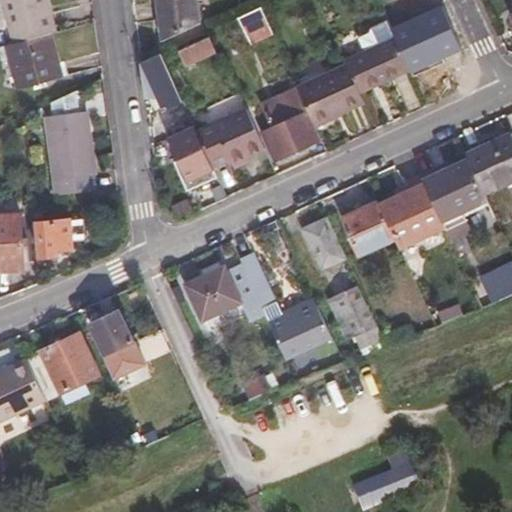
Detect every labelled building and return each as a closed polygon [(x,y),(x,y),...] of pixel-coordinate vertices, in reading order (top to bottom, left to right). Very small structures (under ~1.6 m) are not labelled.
[(13,44),(6,47),(18,89),(63,78),(52,34),(57,33),(47,0),(0,0),(0,27),(2,30),(10,30),(13,44)] [(191,0),(186,0),(155,5),(160,39),(195,24),(191,0)] [(275,38),(270,26),(262,9),(236,20),(246,40),(259,35),(262,42),(275,38)] [(396,38),(387,17),(373,24),(371,33),(361,38),(366,51),(396,38)] [(321,137),(317,128),(368,105),(364,94),(412,71),(396,38),(366,51),(347,60),(348,63),(297,86),(296,84),(260,102),(272,129),(263,134),(274,158),(321,137)] [(189,51),(186,44),(177,48),(186,67),(212,55),(206,43),(189,51)] [(141,64),(144,80),(153,75),(163,102),(156,106),(160,112),(165,109),(166,111),(182,104),(165,70),(170,68),(164,54),(141,64)] [(187,72),(177,77),(183,90),(193,86),(187,72)] [(77,112),(75,88),(54,97),(54,113),(77,112)] [(179,160),(174,162),(189,194),(201,189),(220,180),(214,167),(233,159),(237,168),(250,162),(248,157),(265,149),(247,109),(198,132),(196,127),(170,138),(170,139),(179,160)] [(90,111),(77,112),(54,113),(49,115),(57,192),(86,189),(85,172),(95,171),(90,111)] [(162,129),(166,140),(170,139),(170,138),(196,127),(192,116),(162,129)] [(511,138),(509,134),(463,154),(468,165),(435,180),(430,171),(418,176),(402,184),(405,191),(394,196),(357,214),(352,207),(345,210),(348,218),(338,223),(355,258),(392,243),(394,246),(440,226),(449,244),(459,239),(467,235),(460,215),(480,207),(486,206),(481,195),(511,179),(511,138)] [(202,193),(222,184),(220,180),(201,189),(202,193)] [(391,189),(394,196),(405,191),(402,184),(391,189)] [(0,215),(0,269),(25,267),(21,215),(0,215)] [(83,220),(72,221),(73,239),(79,240),(82,237),(81,227),(84,226),(83,220)] [(73,239),(72,221),(39,224),(41,257),(59,256),(59,251),(73,250),(73,239)] [(322,225),(300,234),(316,272),(338,262),(322,225)] [(252,255),(236,262),(237,266),(262,317),(280,354),(324,334),(308,298),(279,312),(252,255)] [(474,278),(487,303),(511,292),(511,280),(504,264),(474,278)] [(224,269),(189,285),(206,320),(238,306),(247,324),(262,317),(237,266),(226,271),(224,269)] [(344,335),(368,325),(351,288),(328,299),(344,335)] [(435,309),(437,321),(461,318),(459,305),(435,309)] [(111,307),(81,320),(94,351),(125,339),(111,307)] [(372,336),(368,325),(344,335),(349,347),(372,336)] [(9,360),(10,363),(0,366),(0,414),(38,400),(41,410),(81,392),(76,382),(91,374),(70,331),(19,354),(20,356),(9,360)] [(239,381),(246,397),(261,391),(257,383),(253,375),(239,381)] [(257,383),(261,391),(273,385),(271,377),(257,383)] [(127,388),(115,393),(126,421),(139,417),(127,388)] [(358,489),(360,494),(366,508),(368,511),(418,487),(397,449),(379,456),(387,476),(358,489)]
